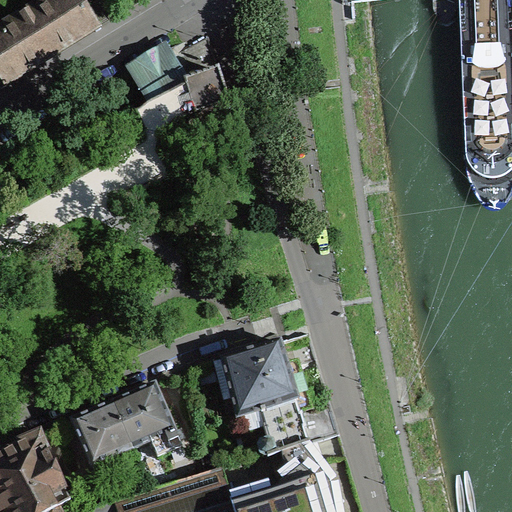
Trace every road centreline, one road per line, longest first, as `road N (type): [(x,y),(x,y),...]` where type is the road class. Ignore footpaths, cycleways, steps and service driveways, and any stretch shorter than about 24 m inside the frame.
road 1 (residential): [(229,0),(275,194),(373,511)]
road 2 (residential): [(0,424),(254,332)]
road 3 (residential): [(0,121),(191,0)]
